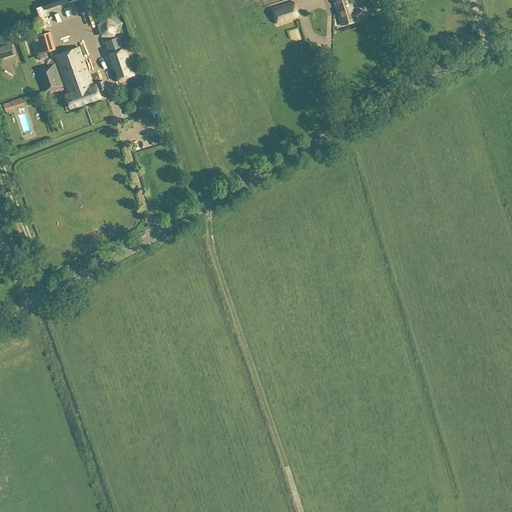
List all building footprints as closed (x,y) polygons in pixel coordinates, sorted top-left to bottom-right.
[(342,1),(343,0),(331,0),(334,8),(343,5),(342,1)] [(343,5),(334,8),(339,26),(357,21),(356,18),(359,17),(361,15),(359,11),(357,9),(354,10),(352,4),(353,4),(351,0),(343,0),(342,1),(343,5)] [(297,18),(292,2),(271,8),(275,24),(297,18)] [(102,35),(112,35),(115,26),(106,20),(99,26),(102,35)] [(34,38),(39,55),(54,50),(49,32),(34,38)] [(124,48),(120,37),(105,42),(109,53),(108,54),(111,62),(108,63),(110,70),(114,69),(116,70),(118,77),(117,79),(119,83),(121,82),(122,85),(138,80),(137,77),(139,76),(129,47),(124,48)] [(53,57),(66,94),(64,95),(69,110),(100,99),(95,85),(92,86),(79,48),(53,57)] [(54,65),(36,71),(43,93),(61,87),(54,65)] [(24,96),(12,99),(14,108),(26,105),(24,96)]
